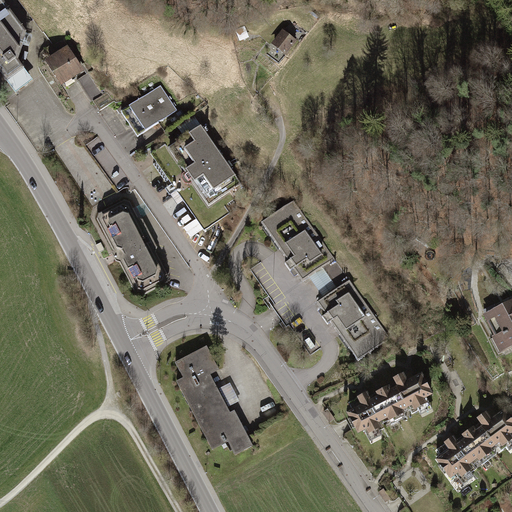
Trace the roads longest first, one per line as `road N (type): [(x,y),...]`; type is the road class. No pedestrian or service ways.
road 1 (motorway): [(131,0),(511,77)]
road 2 (residential): [(208,314),(252,337),(378,511)]
road 3 (track): [(0,503),(84,422),(110,411),(95,293)]
road 4 (secondary): [(0,126),(117,335)]
road 5 (residential): [(208,314),(207,281),(93,117)]
road 6 (secondary): [(127,353),(209,511)]
road 7 (track): [(110,411),(131,428),(179,511)]
